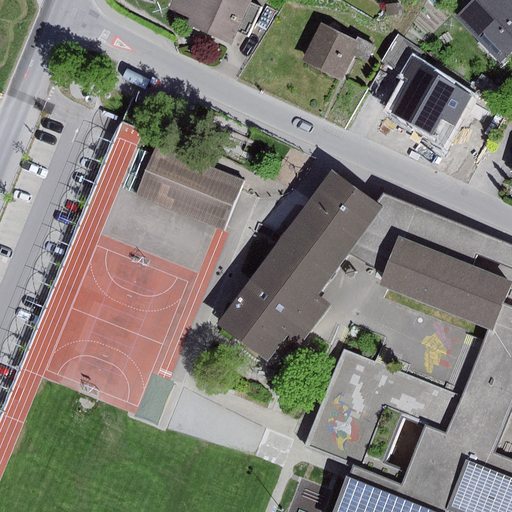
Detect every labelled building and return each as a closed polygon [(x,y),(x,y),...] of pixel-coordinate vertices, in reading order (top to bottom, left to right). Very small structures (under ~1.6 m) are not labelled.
[(251,0),(174,0),(170,9),(190,18),(187,24),(231,45),(237,31),(251,3),(251,0)] [(511,0),(474,0),(456,18),(500,63),(511,50),(511,0)] [(261,8),(251,3),(237,31),(248,36),(261,8)] [(402,3),(387,4),(388,16),(403,14),(402,3)] [(355,42),(322,24),(302,63),(342,83),(355,58),(368,64),(376,46),(358,37),(355,42)] [(383,61),(406,75),(414,60),(420,49),(398,35),(383,61)] [(475,96),(414,60),(406,75),(404,77),(408,79),(388,115),(444,148),(475,96)] [(482,74),(474,84),(493,99),(500,89),(482,74)] [(150,167),(236,200),(258,146),(171,112),(150,167)] [(333,168),(216,325),(267,363),(288,336),(300,345),(330,305),(317,296),(349,253),(384,206),(333,168)] [(390,198),(384,206),(349,253),(387,274),(381,288),(491,330),(501,303),(511,282),(471,265),(476,254),(483,235),(390,198)] [(511,246),(483,235),(476,254),(511,267),(511,246)] [(448,437),(426,428),(404,483),(364,467),(351,462),(331,511),(454,511),(456,508),(466,511),(511,511),(511,462),(492,454),(511,404),(511,307),(501,303),(491,330),(463,399),(448,437)] [(351,462),(364,467),(386,411),(426,428),(448,437),(463,399),(346,353),(308,447),(351,462)]
